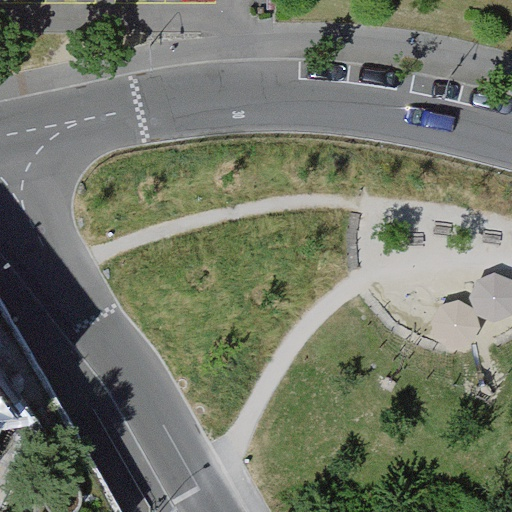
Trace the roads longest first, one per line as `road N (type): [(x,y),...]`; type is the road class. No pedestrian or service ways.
road 1 (residential): [(511,129),(441,110),(224,96),(111,115),(0,149)]
road 2 (residential): [(0,167),(50,266),(201,511)]
